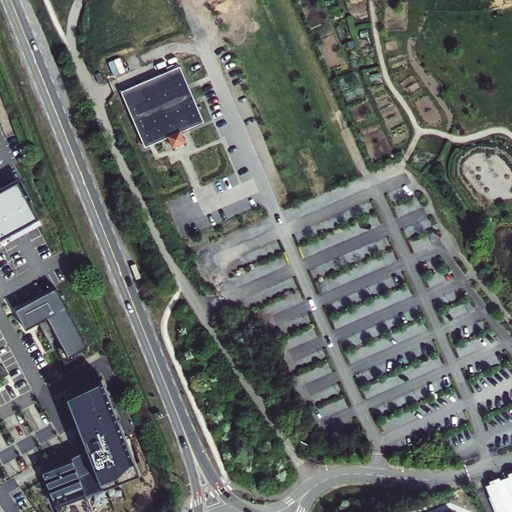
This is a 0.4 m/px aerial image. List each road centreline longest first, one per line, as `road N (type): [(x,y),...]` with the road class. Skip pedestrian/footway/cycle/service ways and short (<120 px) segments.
road 1 (primary): [(10,0),(172,399)]
road 2 (unclassified): [(323,481),(352,473),(436,478),(511,458)]
road 3 (primary): [(248,511),(215,483),(172,399)]
